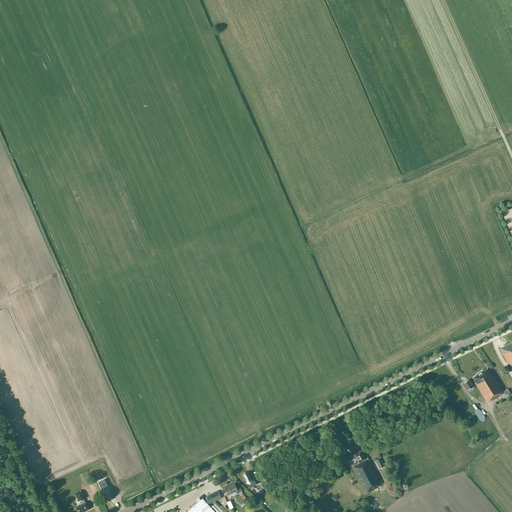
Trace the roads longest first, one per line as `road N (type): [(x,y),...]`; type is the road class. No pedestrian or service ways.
road 1 (tertiary): [(125,511),(511,322)]
road 2 (track): [(500,130),(442,0)]
